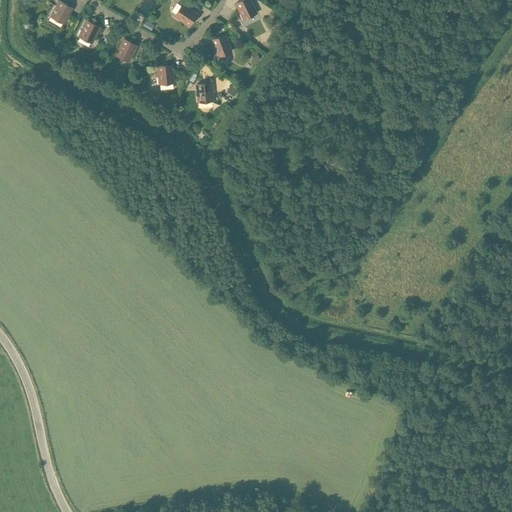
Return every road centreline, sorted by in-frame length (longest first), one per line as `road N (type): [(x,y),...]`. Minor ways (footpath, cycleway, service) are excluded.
road 1 (unknown): [(0,93),(26,68),(166,136),(192,157),(283,318),(511,371)]
road 2 (unclassified): [(75,511),(33,378),(0,333)]
